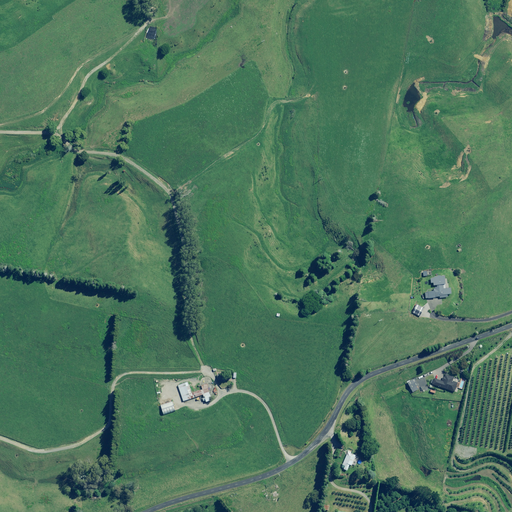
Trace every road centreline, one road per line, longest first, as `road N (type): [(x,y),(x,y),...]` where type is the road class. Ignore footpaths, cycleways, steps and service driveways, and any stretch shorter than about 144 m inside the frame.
road 1 (residential): [(154,511),(294,467),(352,386),(511,326)]
road 2 (track): [(0,128),(53,130),(82,150),(107,149),(173,181),(198,370)]
road 3 (track): [(198,370),(117,373),(109,432),(42,451),(0,436)]
road 4 (track): [(294,467),(268,405),(198,370)]
